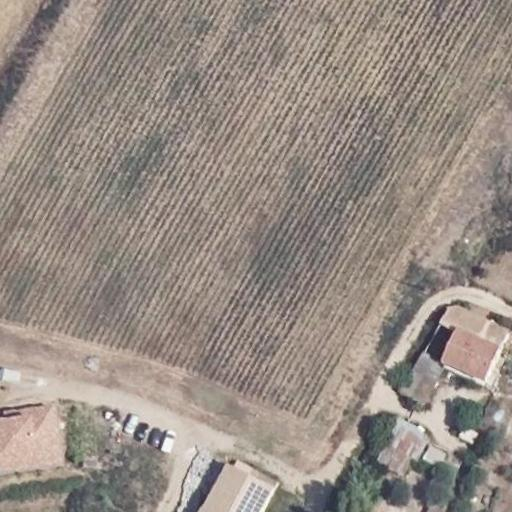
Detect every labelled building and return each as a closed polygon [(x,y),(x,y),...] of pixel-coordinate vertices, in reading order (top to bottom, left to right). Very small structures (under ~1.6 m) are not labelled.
[(442,366),(481,387),(506,336),(450,308),(399,399),(419,410),(442,366)] [(0,422),(0,459),(55,453),(49,407),(23,411),(24,420),(1,423),(0,422)] [(23,411),(0,413),(0,414),(1,423),(24,420),(23,411)] [(418,439),(419,436),(397,423),(373,464),(397,478),(407,463),(412,466),(425,443),(418,439)] [(422,462),(441,470),(448,454),(430,446),(422,462)] [(0,471),(57,463),(55,453),(0,459),(0,471)] [(261,511),(273,490),(227,465),(201,511),(261,511)] [(428,497),(421,511),(444,511),(447,505),(428,497)]
